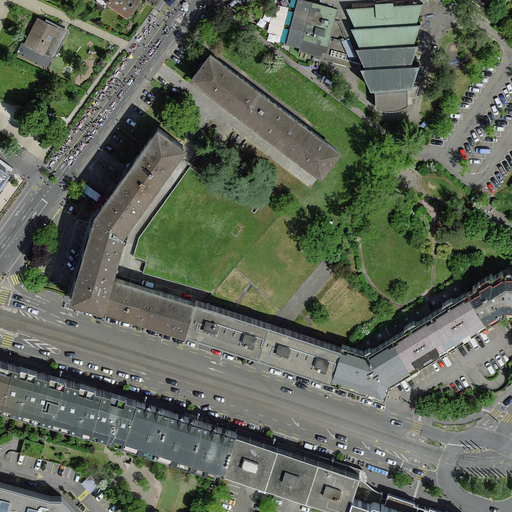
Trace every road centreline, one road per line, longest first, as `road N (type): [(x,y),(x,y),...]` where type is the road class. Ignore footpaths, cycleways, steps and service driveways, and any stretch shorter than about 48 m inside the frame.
road 1 (secondary): [(0,341),(247,413),(447,484)]
road 2 (secondary): [(462,440),(33,305)]
road 3 (secondary): [(189,0),(51,189)]
